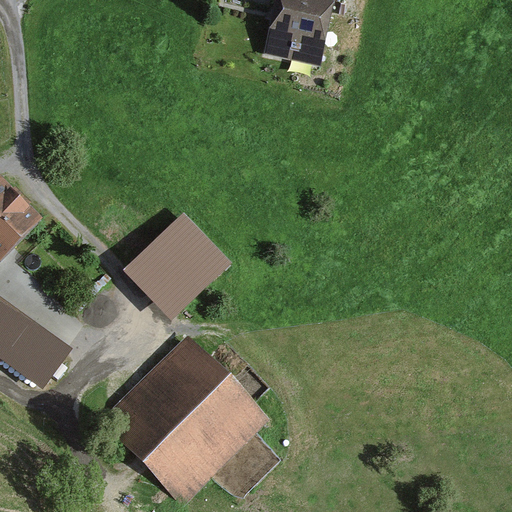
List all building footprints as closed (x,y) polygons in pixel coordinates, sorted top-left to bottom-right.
[(350,0),(288,0),(276,48),(334,64),(350,0)] [(57,223),(17,184),(0,201),(0,256),(12,268),(57,223)] [(226,265),(183,220),(130,271),(173,316),(226,265)] [(69,353),(0,304),(0,355),(44,387),(69,353)] [(274,422),(199,341),(115,417),(190,499),(274,422)]
